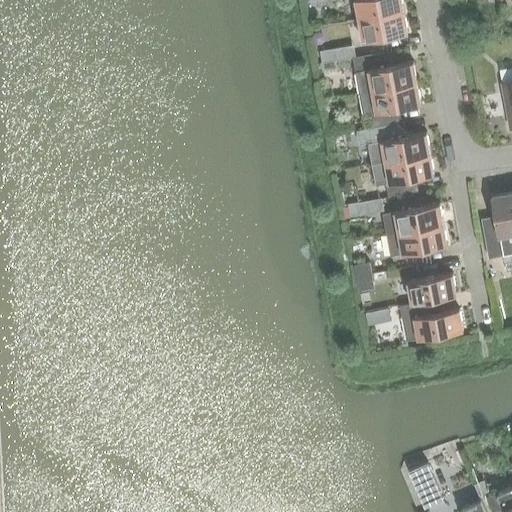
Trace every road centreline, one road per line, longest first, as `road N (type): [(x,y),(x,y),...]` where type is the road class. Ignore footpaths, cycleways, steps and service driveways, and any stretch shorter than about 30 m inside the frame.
road 1 (residential): [(454,164),(428,0)]
road 2 (residential): [(482,323),(454,164)]
